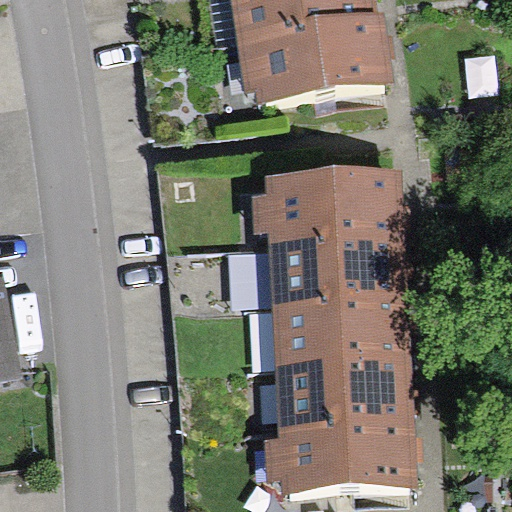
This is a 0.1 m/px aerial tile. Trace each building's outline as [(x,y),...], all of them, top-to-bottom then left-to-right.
[(339,0),(222,0),(232,55),(345,36),(339,0)] [(359,34),(232,55),(242,117),(369,96),(359,34)] [(262,202),(264,262),(382,257),(379,197),(262,202)] [(384,315),(382,257),(264,262),(267,320),(384,315)] [(0,394),(16,391),(1,304),(0,304),(0,394)] [(384,315),(267,320),(270,385),(387,380),(384,315)] [(390,450),(387,380),(270,385),(273,456),(390,450)] [(392,503),(390,450),(273,456),(274,508),(392,503)]
